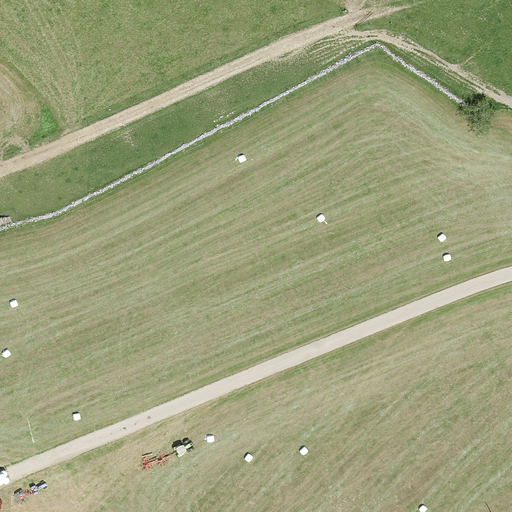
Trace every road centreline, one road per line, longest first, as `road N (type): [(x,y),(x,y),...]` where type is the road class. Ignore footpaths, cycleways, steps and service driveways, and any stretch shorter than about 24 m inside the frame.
road 1 (track): [(511,104),(391,36),(311,34),(0,172)]
road 2 (residential): [(511,271),(0,478)]
